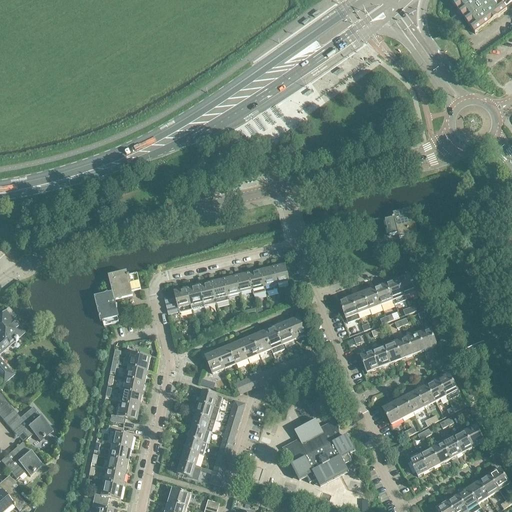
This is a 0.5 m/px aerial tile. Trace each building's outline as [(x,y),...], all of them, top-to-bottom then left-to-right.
[(454,0),(452,2),(458,10),(455,12),(461,20),(463,18),(475,34),(507,11),(498,0),(454,0)] [(272,154),(269,155),(269,153),(268,151),(268,150),(267,150),(266,151),(266,152),(267,156),(260,157),(262,165),(274,162),(272,154)] [(394,218),(394,219),(394,218),(392,219),(392,220),(385,222),(389,237),(399,235),(400,240),(419,235),(412,210),(394,214),(395,218),(394,218)] [(271,261),(273,269),(277,286),(289,283),(285,266),(277,268),(275,260),(271,261)] [(277,286),(273,269),(264,271),(262,263),(258,264),(260,272),(264,289),(277,286)] [(264,289),(260,272),(252,274),(250,266),(246,267),(248,275),(252,291),(253,295),(265,292),(264,289)] [(234,270),(236,278),(240,294),(252,291),(248,275),(240,277),(238,269),(234,270)] [(240,294),(236,278),(228,280),(226,272),(222,273),(224,281),(228,297),(240,294)] [(109,277),(111,283),(111,282),(116,302),(133,298),(132,292),(141,290),(137,275),(130,277),(129,275),(128,276),(127,273),(109,277)] [(212,284),(216,304),(229,301),(228,297),(224,281),(216,283),(214,275),(210,276),(212,284)] [(398,281),(405,298),(416,293),(410,276),(398,281)] [(216,304),(212,284),(203,286),(201,278),(197,279),(199,287),(204,307),(216,304)] [(204,307),(199,287),(191,289),(189,281),(185,282),(187,290),(192,310),(204,307)] [(393,302),(405,298),(398,281),(386,285),(393,302)] [(111,282),(111,283),(113,293),(97,297),(104,328),(119,324),(118,320),(119,319),(115,302),(116,302),(111,282)] [(174,293),(175,297),(176,302),(177,308),(178,309),(179,313),(192,310),(187,290),(178,292),(176,284),(173,285),(175,293),(174,293)] [(381,306),(393,302),(386,285),(375,290),(381,306)] [(363,294),(370,311),(381,306),(375,290),(363,294)] [(358,315),(370,311),(363,294),(352,299),(358,315)] [(346,320),(358,315),(352,299),(340,303),(343,310),(345,317),(346,320)] [(409,309),(411,315),(417,312),(415,307),(409,309)] [(0,381),(4,386),(15,376),(0,359),(0,355),(26,334),(13,320),(16,317),(9,309),(0,316),(0,381)] [(386,318),(388,324),(394,321),(392,316),(386,318)] [(299,319),(287,324),(294,341),(306,336),(299,319)] [(283,346),(294,341),(287,324),(276,329),(283,346)] [(363,327),(365,333),(371,330),(368,325),(363,327)] [(359,335),(365,333),(363,327),(357,329),(359,335)] [(271,351),(283,346),(276,329),(264,333),(271,351)] [(419,335),(425,351),(437,347),(431,330),(419,335)] [(264,333),(252,338),(260,356),(271,351),(264,333)] [(414,356),(425,351),(419,335),(407,339),(414,356)] [(360,337),(354,340),(356,345),(362,343),(360,337)] [(260,356),(252,338),(241,343),(248,360),(260,356)] [(402,360),(414,356),(407,339),(396,344),(402,360)] [(241,343),(229,348),(236,365),(248,360),(241,343)] [(390,365),(402,360),(396,344),(384,348),(390,365)] [(236,365),(229,348),(217,353),(225,370),(236,365)] [(373,353),(379,369),(390,365),(384,348),(373,353)] [(115,351),(112,365),(117,366),(118,366),(121,352),(115,351)] [(225,370),(217,353),(206,358),(213,375),(225,370)] [(313,353),(301,358),(306,369),(318,364),(313,353)] [(367,374),(379,369),(373,353),(361,357),(367,374)] [(130,368),(148,372),(151,359),(132,355),(130,368)] [(295,360),(300,371),(306,369),(301,358),(295,360)] [(289,363),(294,374),(300,371),(295,360),(289,363)] [(283,365),(288,376),(294,374),(289,363),(283,365)] [(283,378),(288,376),(283,365),(278,367),(283,378)] [(271,370),(276,381),(283,378),(278,367),(271,370)] [(148,372),(130,368),(127,380),(145,384),(148,372)] [(265,372),(270,383),(276,381),(271,370),(265,372)] [(260,375),(264,386),(270,383),(265,372),(260,375)] [(254,377),(258,388),(264,386),(260,375),(254,377)] [(438,381),(447,397),(458,391),(450,375),(438,381)] [(248,380),(252,391),(258,388),(254,377),(248,380)] [(145,384),(127,380),(124,393),(143,397),(145,384)] [(202,380),(200,387),(208,389),(209,382),(202,380)] [(242,382),(246,393),(252,391),(248,380),(242,382)] [(436,403),(447,397),(438,381),(427,387),(436,403)] [(246,393),(242,382),(236,385),(240,396),(246,393)] [(416,393),(425,408),(436,403),(427,387),(416,393)] [(124,393),(122,406),(140,409),(143,397),(124,393)] [(199,405),(219,411),(223,399),(203,393),(199,405)] [(414,414),(425,408),(416,393),(405,399),(414,414)] [(20,419),(14,412),(0,396),(0,417),(18,438),(23,434),(28,439),(27,440),(33,435),(40,443),(53,431),(33,408),(20,419)] [(394,404),(403,420),(414,414),(405,399),(394,404)] [(231,414),(242,417),(245,405),(234,402),(231,414)] [(391,426),(403,420),(394,404),(383,410),(391,426)] [(196,416),(216,422),(219,411),(199,405),(196,416)] [(452,408),(455,414),(461,411),(458,405),(452,408)] [(137,422),(140,409),(122,406),(119,418),(112,417),(111,422),(125,425),(126,420),(137,422)] [(450,417),(455,414),(452,408),(447,411),(450,417)] [(468,410),(457,416),(459,421),(470,416),(468,410)] [(238,429),(242,417),(231,414),(227,426),(238,429)] [(192,428),(212,434),(216,422),(196,416),(192,428)] [(430,420),(433,425),(439,422),(437,417),(430,420)] [(445,422),(448,427),(454,424),(451,419),(445,422)] [(300,440),(283,449),(296,462),(300,460),(301,463),(292,468),(299,482),(306,478),(310,485),(317,481),(320,488),(349,473),(345,466),(352,463),(348,456),(355,453),(347,438),(338,443),(337,441),(340,439),(337,421),(320,430),(316,422),(315,422),(316,424),(309,427),(308,426),(304,428),(304,430),(297,433),(297,432),(296,432),(300,440)] [(234,441),(238,429),(227,426),(223,437),(234,441)] [(113,446),(132,450),(134,438),(123,435),(124,430),(110,427),(109,432),(116,434),(113,446)] [(465,433),(473,449),(485,443),(476,427),(465,433)] [(209,445),(212,434),(192,428),(189,439),(207,445),(208,445),(209,445)] [(408,431),(411,437),(417,434),(414,428),(408,431)] [(429,430),(423,433),(426,439),(432,436),(429,430)] [(406,440),(411,437),(408,431),(403,434),(406,440)] [(473,449),(465,433),(454,438),(462,454),(473,449)] [(231,452),(234,441),(223,437),(220,449),(231,452)] [(451,460),(462,454),(454,438),(443,444),(451,460)] [(204,457),(207,445),(189,439),(185,451),(200,455),(204,457)] [(407,442),(401,445),(404,450),(410,447),(407,442)] [(23,443),(1,462),(16,480),(25,472),(30,478),(43,466),(23,443)] [(451,460),(443,444),(432,450),(440,466),(451,460)] [(129,463),(132,450),(113,446),(110,459),(129,463)] [(227,464),(231,452),(220,449),(216,460),(227,464)] [(432,450),(421,456),(429,472),(440,466),(432,450)] [(185,451),(182,463),(196,467),(200,455),(185,451)] [(418,477),(429,472),(421,456),(410,462),(418,477)] [(126,476),(129,463),(110,459),(108,472),(126,476)] [(224,475),(227,464),(216,460),(213,472),(224,475)] [(196,467),(182,463),(178,475),(192,479),(196,467)] [(497,472),(490,477),(499,492),(510,485),(500,469),(496,471),(497,472)] [(105,484),(124,488),(126,476),(108,472),(105,484)] [(220,488),(224,475),(213,472),(209,484),(215,486),(220,488)] [(479,483),(489,499),(499,492),(490,477),(489,476),(485,478),(486,479),(479,483)] [(18,511),(26,506),(14,491),(18,487),(9,477),(0,484),(0,490),(1,492),(0,492),(0,511),(4,511),(12,506),(13,507),(14,507),(18,511)] [(489,499),(479,483),(478,482),(475,485),(475,486),(469,490),(478,505),(489,499)] [(94,501),(108,504),(110,498),(121,501),(124,488),(105,484),(103,496),(95,495),(94,501)] [(478,505),(469,490),(468,489),(464,491),(465,492),(458,497),(468,511),(478,505)] [(172,490),(169,503),(186,508),(190,496),(172,490)] [(454,499),(448,503),(453,511),(467,511),(468,511),(458,497),(458,496),(454,498),(454,499)] [(115,511),(107,510),(108,504),(94,501),(93,507),(100,509),(99,511),(115,511)] [(209,502),(207,508),(218,511),(220,505),(209,502)] [(453,511),(448,503),(447,502),(443,505),(444,506),(437,510),(437,511),(453,511)] [(184,511),(186,508),(169,503),(165,511),(184,511)] [(504,511),(509,508),(506,503),(501,506),(504,511)]
